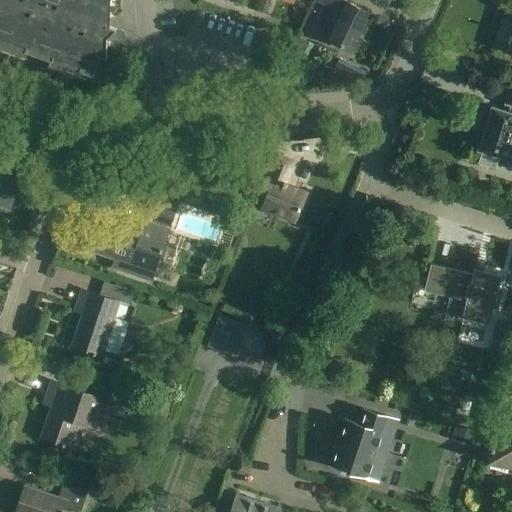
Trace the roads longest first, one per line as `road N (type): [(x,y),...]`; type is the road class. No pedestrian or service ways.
road 1 (residential): [(0,373),(79,136)]
road 2 (residential): [(385,115),(331,111),(154,133)]
road 3 (residential): [(284,389),(365,182)]
road 4 (residential): [(365,182),(511,230)]
road 5 (residential): [(154,133),(137,0)]
road 6 (residential): [(385,115),(429,0)]
road 7 (residential): [(284,389),(273,469),(300,495)]
